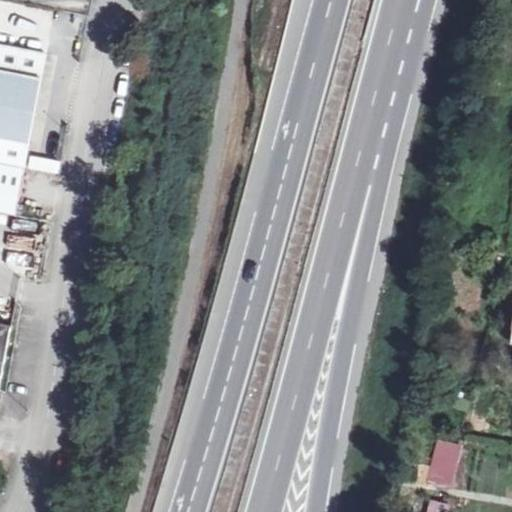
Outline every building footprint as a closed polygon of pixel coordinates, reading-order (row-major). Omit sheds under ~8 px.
[(0,138),(28,144),(45,57),(0,47),(0,138)] [(28,144),(0,138),(0,168),(23,173),(28,144)] [(23,173),(0,168),(0,201),(16,205),(23,173)] [(0,218),(13,221),(16,205),(0,201),(0,218)] [(0,399),(4,400),(16,332),(8,331),(0,328),(0,399)]
